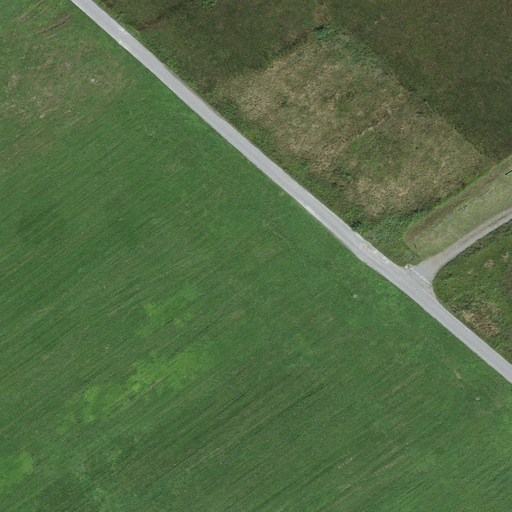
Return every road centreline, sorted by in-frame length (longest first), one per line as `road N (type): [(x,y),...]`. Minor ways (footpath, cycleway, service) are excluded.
road 1 (track): [(80,0),(511,376)]
road 2 (track): [(511,212),(408,287)]
